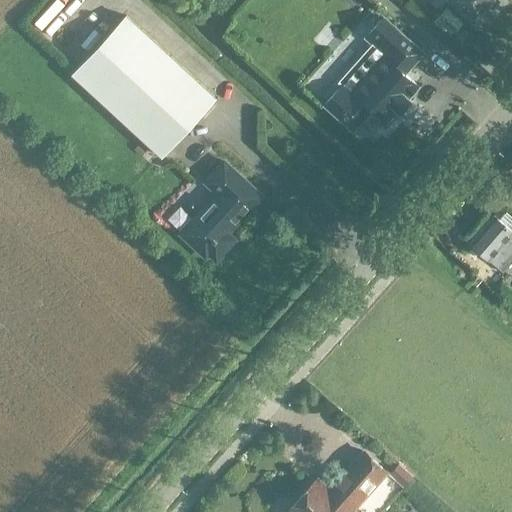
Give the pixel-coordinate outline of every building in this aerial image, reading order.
[(446,0),(445,1),(471,24),(492,0),(446,0)] [(214,97),(125,16),(71,75),(160,156),(214,97)] [(367,107),(383,121),(394,109),(396,112),(407,100),(404,97),(425,73),(416,65),(411,60),(419,51),(380,17),(362,37),(384,56),(351,94),(339,85),(322,105),(350,130),(366,112),(364,110),(367,107)] [(261,196),(223,162),(204,182),(217,194),(180,234),(205,257),(208,254),(212,258),(218,258),(223,252),(223,246),(219,242),(261,196)] [(511,243),(507,240),(511,234),(511,219),(507,226),(494,215),(470,243),(489,260),(495,254),(503,261),(511,250),(511,243)] [(488,277),(497,285),(507,274),(498,266),(488,277)] [(351,511),(387,472),(363,450),(333,485),(335,487),(328,495),(313,482),(288,510),(289,511),(351,511)] [(400,460),(391,470),(404,483),(413,473),(400,460)]
